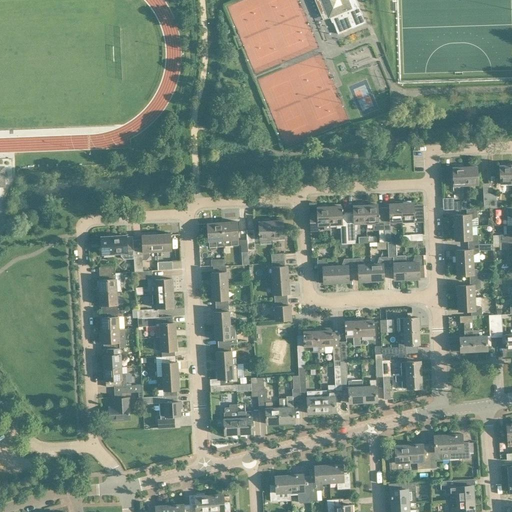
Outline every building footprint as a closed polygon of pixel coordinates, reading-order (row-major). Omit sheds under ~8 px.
[(333,22),(338,34),(366,23),(356,0),(320,0),(328,18),(332,17),(334,21),(333,22)] [(500,165),(500,175),(500,183),(511,182),(511,164),(511,165),(511,163),(505,163),(505,165),(500,165)] [(471,166),(465,167),(466,184),(479,184),(478,166),(477,166),(477,164),(471,164),(471,166)] [(454,185),(464,184),(466,184),(465,167),(465,165),(458,165),(458,167),(453,167),(454,185)] [(443,197),(444,209),(454,209),(454,197),(443,197)] [(384,208),(384,216),(385,229),(390,229),(390,221),(403,221),(402,203),(401,203),(401,201),(395,201),(395,203),(389,204),(389,207),(384,208)] [(407,203),(402,203),(403,221),(415,220),(415,202),(413,203),(413,201),(407,201),(407,203)] [(466,201),(454,202),(455,209),(467,209),(466,201)] [(371,205),(366,205),(366,220),(366,224),(373,224),(373,229),(385,229),(384,216),(384,208),(379,208),(378,204),(377,204),(377,202),(371,202),(371,205)] [(349,230),(349,243),(355,243),(358,225),(366,224),(366,220),(366,205),(365,205),(365,203),(359,203),(359,205),(353,205),(353,211),(348,212),(348,221),(349,230)] [(349,230),(348,221),(348,212),(343,212),(342,210),(343,210),(343,208),(342,208),(342,206),(341,206),(341,204),(335,204),(335,206),(329,206),(330,224),(330,230),(331,230),(330,227),(336,226),(336,228),(340,228),(341,243),(349,243),(349,231),(349,230)] [(330,224),(329,206),(329,207),(329,205),(322,205),(323,207),(316,207),(317,212),(309,212),(310,231),(318,230),(318,227),(324,227),(324,230),(330,230),(330,224)] [(455,215),(455,227),(471,226),(471,220),(478,217),(477,208),(467,209),(467,214),(455,215)] [(276,220),(271,221),(272,238),(285,237),(283,220),(282,220),(282,218),(276,218),(276,220)] [(264,221),(258,221),(259,239),(260,239),(260,245),(273,244),(272,238),(271,221),(270,221),(270,219),(263,219),(264,221)] [(236,221),(222,222),(223,239),(223,245),(238,244),(236,221)] [(207,223),(208,240),(199,240),(200,248),(216,247),(216,246),(223,245),(223,239),(222,222),(207,223)] [(471,226),(455,227),(456,240),(468,239),(468,244),(479,243),(479,235),(472,233),(471,226)] [(246,230),(246,239),(247,239),(248,250),(255,250),(254,240),(253,230),(246,230)] [(511,232),(508,234),(499,235),(500,242),(508,242),(511,242),(511,232)] [(164,234),(156,234),(157,251),(171,251),(170,233),(164,233),(164,234)] [(142,246),(133,247),(134,258),(135,271),(143,271),(142,260),(143,260),(146,260),(149,257),(149,252),(157,251),(156,234),(148,235),(148,234),(142,234),(142,246)] [(126,235),(113,236),(114,253),(121,252),(121,256),(124,258),(134,258),(133,247),(132,235),(126,236),(126,235)] [(102,253),(112,253),(114,253),(113,236),(101,237),(102,253)] [(387,242),(388,256),(389,267),(394,267),(394,279),(407,279),(406,262),(405,255),(396,255),(395,241),(387,242)] [(456,250),(456,262),(473,262),(473,255),(479,252),(479,250),(490,249),(490,250),(493,250),(492,243),(479,243),(468,244),(468,249),(456,250)] [(268,263),(267,251),(249,252),(250,264),(268,263)] [(413,262),(406,262),(407,279),(419,278),(419,271),(424,270),(424,255),(415,255),(413,262)] [(377,264),(371,264),(372,281),(384,280),(383,267),(389,267),(388,256),(379,257),(377,264)] [(342,265),(335,266),(336,282),(349,282),(348,269),(353,269),(353,258),(344,259),(342,265)] [(361,258),(353,258),(353,269),(358,269),(359,281),(372,281),(371,264),(364,264),(361,258)] [(317,260),(318,270),(323,270),(324,283),(336,282),(335,266),(329,266),(326,259),(317,260)] [(284,260),(271,261),(273,276),(287,275),(287,266),(285,266),(284,260)] [(172,261),(162,262),(157,262),(158,270),(172,269),(172,261)] [(473,262),(456,262),(457,275),(470,274),(470,279),(480,279),(480,271),(473,268),(473,262)] [(211,272),(212,286),(227,285),(226,265),(224,265),(213,266),(213,272),(211,272)] [(152,270),(143,271),(135,271),(135,279),(152,278),(152,270)] [(115,272),(99,273),(100,279),(99,280),(97,280),(97,287),(99,287),(100,292),(116,291),(121,291),(120,274),(115,275),(115,272)] [(287,275),(273,276),(274,298),(287,297),(287,293),(289,293),(287,275)] [(156,279),(156,293),(173,292),(172,278),(156,279)] [(457,285),(458,298),(474,297),(474,290),(481,287),(484,286),(483,280),(480,280),(480,279),(470,279),(470,285),(457,285)] [(227,285),(212,286),(213,300),(215,299),(215,305),(228,305),(227,285)] [(116,291),(100,292),(101,305),(101,311),(117,310),(116,291)] [(173,292),(156,293),(156,294),(152,294),(153,304),(157,304),(157,308),(174,307),(173,292)] [(287,297),(274,298),(276,320),(291,319),(290,305),(288,305),(287,297)] [(474,297),(458,298),(458,310),(471,310),(471,315),(471,316),(472,316),(477,315),(482,315),(481,306),(475,304),(474,297)] [(214,312),(215,325),(229,324),(228,305),(215,305),(216,311),(214,312)] [(154,309),(137,310),(137,318),(154,317),(158,317),(158,310),(154,310),(154,309)] [(121,310),(117,310),(101,311),(102,317),(101,317),(102,330),(119,329),(125,329),(125,328),(124,328),(123,317),(121,315),(122,315),(121,310)] [(501,314),(495,315),(496,337),(502,337),(502,344),(506,344),(506,349),(511,348),(511,329),(510,329),(511,335),(506,335),(503,335),(501,314)] [(471,315),(460,316),(460,322),(464,322),(464,337),(460,337),(460,344),(450,345),(450,352),(474,351),(473,329),(472,320),(472,316),(471,316),(471,315)] [(479,329),(473,329),(474,351),(487,350),(487,346),(493,346),(492,338),(496,337),(495,315),(489,315),(490,336),(482,336),(481,332),(479,332),(479,329)] [(154,317),(137,318),(138,326),(156,325),(156,337),(160,337),(160,336),(175,336),(175,322),(173,322),(172,316),(159,317),(158,317),(154,317)] [(418,317),(404,318),(397,318),(398,331),(404,331),(419,330),(418,317)] [(345,321),(346,331),(346,336),(354,336),(354,345),(360,345),(360,335),(359,320),(345,321)] [(373,320),(359,320),(360,335),(374,335),(373,320)] [(229,324),(215,325),(215,339),(217,339),(218,345),(231,344),(236,344),(235,324),(229,324)] [(119,329),(102,330),(103,343),(103,342),(104,349),(120,348),(120,347),(126,347),(125,329),(119,329)] [(304,331),(304,341),(304,346),(313,346),(313,351),(319,351),(318,330),(304,331)] [(331,330),(318,330),(319,351),(325,350),(325,353),(333,352),(334,366),(340,365),(340,361),(339,341),(338,331),(332,332),(331,330)] [(419,330),(404,331),(405,344),(419,344),(419,330)] [(160,336),(160,337),(162,356),(175,356),(174,350),(176,350),(175,336),(160,336)] [(216,351),(217,365),(232,364),(231,344),(218,345),(218,351),(216,351)] [(120,348),(104,349),(104,355),(104,367),(121,367),(120,348)] [(406,353),(382,354),(382,359),(383,376),(389,376),(389,375),(390,375),(389,360),(401,360),(406,359),(406,353)] [(175,356),(162,356),(163,376),(178,375),(177,362),(175,362),(175,356)] [(406,359),(401,360),(402,375),(421,374),(420,361),(406,361),(406,359)] [(237,364),(232,364),(217,365),(217,371),(216,371),(216,377),(218,377),(218,378),(220,378),(220,385),(233,384),(233,381),(238,381),(237,364)] [(328,390),(320,390),(322,412),(335,412),(334,390),(342,390),(340,365),(334,366),(335,385),(328,385),(328,390)] [(121,367),(104,367),(105,380),(106,380),(106,386),(114,386),(126,385),(125,373),(121,373),(121,367)] [(299,375),(300,392),(307,392),(307,391),(306,391),(304,367),(299,367),(299,375)] [(402,375),(395,375),(395,380),(402,380),(402,388),(422,387),(421,374),(402,375)] [(157,390),(158,396),(177,395),(177,389),(179,389),(178,375),(163,376),(164,390),(157,390)] [(287,407),(279,408),(280,423),(294,422),(293,401),(300,400),(300,392),(299,375),(292,375),(293,388),(292,388),(292,396),(286,396),(287,407)] [(257,377),(257,382),(258,395),(259,410),(265,409),(266,424),(280,423),(279,408),(272,408),(272,399),(267,397),(266,390),(264,390),(263,377),(257,377)] [(370,386),(362,386),(363,402),(377,401),(376,379),(369,379),(370,386)] [(348,380),(349,392),(349,402),(363,402),(362,386),(362,380),(355,380),(348,380)] [(126,385),(114,386),(115,407),(109,407),(110,420),(130,419),(128,397),(122,398),(121,392),(138,391),(139,398),(142,397),(141,384),(126,385)] [(307,391),(307,392),(308,413),(322,412),(320,390),(307,391)] [(177,401),(177,395),(158,396),(158,403),(159,403),(160,419),(157,419),(158,428),(175,427),(174,418),(167,419),(167,416),(180,415),(180,409),(182,408),(182,402),(179,402),(179,401),(177,401)] [(225,407),(225,412),(223,412),(225,434),(239,433),(238,418),(237,412),(237,404),(229,404),(229,407),(225,407)] [(237,412),(238,418),(239,433),(252,433),(251,411),(245,411),(237,412)] [(462,434),(448,435),(449,459),(470,458),(469,442),(462,442),(462,434)] [(435,452),(429,452),(430,468),(436,468),(436,460),(449,459),(448,435),(434,436),(435,452)] [(422,444),(409,445),(410,461),(417,461),(417,469),(430,468),(429,452),(423,452),(422,444)] [(390,470),(400,470),(403,470),(403,469),(410,469),(410,461),(409,445),(395,446),(395,454),(389,454),(390,470)] [(342,464),(328,465),(330,481),(337,481),(337,489),(350,488),(349,472),(343,472),(342,464)] [(309,482),(309,485),(310,485),(311,500),(317,500),(317,490),(323,490),(322,482),(330,481),(328,465),(315,466),(316,481),(309,482)] [(303,474),(289,475),(290,491),(290,493),(298,493),(298,499),(298,500),(300,502),(311,502),(311,500),(310,485),(309,485),(303,485),(303,474)] [(270,485),(271,501),(283,500),(283,492),(290,491),(289,475),(275,476),(276,484),(270,485)] [(464,479),(454,480),(440,481),(441,489),(445,489),(445,493),(456,493),(457,500),(474,499),(473,485),(464,486),(464,479)] [(391,490),(389,491),(390,500),(392,500),(392,503),(408,502),(415,502),(414,495),(416,495),(415,482),(399,483),(399,489),(391,490)] [(222,494),(209,495),(210,511),(217,511),(230,511),(229,496),(223,496),(222,494)] [(196,511),(190,511),(209,511),(210,511),(209,495),(195,496),(196,511)] [(343,499),(333,499),(327,499),(327,511),(331,511),(335,511),(351,511),(351,504),(343,505),(343,499)] [(451,508),(450,511),(474,511),(474,499),(457,500),(457,507),(451,508)] [(408,502),(392,503),(392,511),(416,511),(416,509),(408,510),(408,502)]
